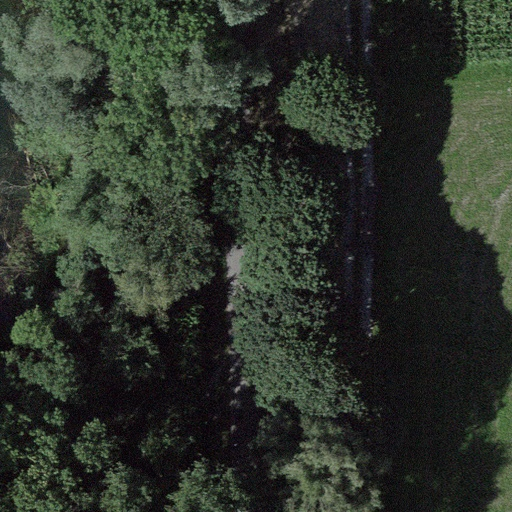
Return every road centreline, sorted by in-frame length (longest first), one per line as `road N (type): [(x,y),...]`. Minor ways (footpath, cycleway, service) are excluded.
road 1 (track): [(368,511),(365,0)]
road 2 (track): [(299,0),(320,209),(368,363)]
